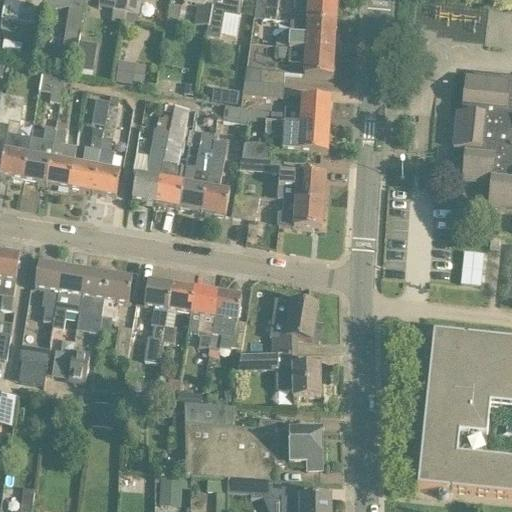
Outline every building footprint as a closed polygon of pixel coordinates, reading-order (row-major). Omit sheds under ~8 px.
[(5,0),(1,22),(40,29),(45,2),(45,0),(5,0)] [(115,0),(111,23),(124,25),(128,0),(115,0)] [(128,0),(124,25),(136,27),(141,0),(128,0)] [(207,31),(211,11),(212,0),(184,0),(184,6),(198,9),(195,28),(207,31)] [(212,0),(211,11),(207,31),(206,41),(218,43),(222,19),(238,21),(241,4),(244,4),(244,0),(212,0)] [(264,23),(267,0),(257,0),(253,21),(264,23)] [(267,0),(264,23),(275,25),(279,0),(267,0)] [(307,27),(336,28),(338,1),(318,0),(294,0),(293,14),(308,15),(307,27)] [(86,4),(71,1),(62,50),(78,53),(86,4)] [(165,32),(177,34),(181,11),(169,9),(165,32)] [(418,16),(418,38),(486,38),(486,16),(418,16)] [(290,52),(306,53),(334,55),(336,28),(307,27),(290,26),(289,42),(277,41),(276,51),(290,52)] [(289,62),(290,52),(276,51),(275,61),(289,62)] [(332,82),(334,55),(306,53),(304,80),(332,82)] [(120,64),(118,85),(145,88),(148,67),(120,64)] [(285,77),(261,75),(246,74),(245,87),(261,88),(284,90),(285,77)] [(511,81),(473,77),(473,82),(465,81),(461,117),(456,117),(453,152),(465,153),(461,186),(490,189),(488,211),(511,213),(511,81)] [(55,79),(51,97),(50,106),(60,108),(65,81),(55,79)] [(284,90),(261,88),(245,87),(243,101),(283,103),(284,90)] [(0,178),(0,180),(23,185),(28,160),(31,143),(18,141),(25,104),(1,99),(1,100),(0,103),(0,126),(9,128),(0,178)] [(248,126),(265,127),(300,129),(329,131),(331,104),(302,102),(301,114),(284,112),(284,118),(250,116),(248,126)] [(247,130),(248,126),(250,116),(225,111),(222,126),(247,130)] [(173,112),(169,137),(161,177),(155,209),(178,213),(183,188),(174,186),(177,169),(172,169),(177,139),(179,139),(184,113),(173,112)] [(329,131),(300,129),(265,127),(264,140),(283,141),(282,155),(327,158),(329,131)] [(31,143),(28,160),(23,185),(46,189),(51,164),(56,134),(46,132),(43,145),(31,143)] [(56,134),(51,164),(46,189),(69,193),(73,168),(76,152),(64,149),(66,136),(56,134)] [(153,134),(148,162),(145,181),(136,179),(132,204),(155,209),(161,177),(169,137),(153,134)] [(82,169),(73,168),(69,193),(92,197),(97,172),(102,142),(92,140),(89,153),(85,152),(82,169)] [(102,142),(97,172),(92,197),(116,201),(120,176),(111,175),(114,158),(110,157),(112,144),(102,142)] [(214,146),(212,155),(207,185),(202,217),(225,221),(230,196),(219,194),(227,148),(214,146)] [(241,163),(268,165),(269,150),(244,148),(241,163)] [(183,188),(178,213),(202,217),(207,185),(212,155),(199,153),(195,171),(186,170),(183,188)] [(277,204),(282,204),(295,205),(324,207),(326,180),(297,178),(298,177),(283,176),(284,166),(268,165),(267,176),(279,177),(277,204)] [(259,201),(235,198),(231,222),(255,226),(259,201)] [(295,205),(295,214),(279,213),(277,229),(294,232),(322,234),(324,207),(295,205)] [(0,307),(0,313),(11,315),(20,260),(0,257),(0,283),(4,284),(0,307)] [(53,327),(58,297),(62,272),(39,268),(35,294),(44,295),(41,312),(45,313),(43,325),(53,327)] [(85,276),(62,272),(58,297),(53,327),(52,333),(63,334),(66,316),(79,318),(81,301),(85,276)] [(108,280),(85,276),(81,301),(79,318),(92,321),(90,337),(99,339),(102,322),(108,280)] [(132,283),(108,280),(102,322),(115,324),(117,307),(128,309),(132,283)] [(163,345),(165,331),(168,315),(172,290),(148,286),(144,311),(154,313),(151,329),(155,329),(153,343),(149,343),(145,368),(159,370),(163,345)] [(191,319),(195,294),(172,290),(168,315),(191,319)] [(214,323),(218,297),(195,294),(191,319),(200,320),(197,336),(202,337),(200,351),(210,352),(214,323)] [(214,323),(210,352),(219,354),(220,350),(242,353),(245,328),(237,327),(242,301),(218,297),(214,323)] [(273,342),(273,359),(297,358),(296,343),(312,346),(312,345),(320,346),(323,329),(315,328),(318,311),(292,307),(292,308),(275,305),(272,323),(276,324),(273,342)] [(111,324),(102,322),(99,339),(108,340),(111,324)] [(113,363),(127,365),(132,334),(118,331),(113,363)] [(175,333),(165,331),(163,345),(173,346),(175,333)] [(511,344),(508,344),(507,344),(433,336),(417,491),(511,501),(511,344)] [(0,338),(0,363),(7,365),(11,341),(0,338)] [(45,389),(50,359),(24,355),(19,386),(45,389)] [(69,382),(72,359),(56,357),(52,380),(69,382)] [(297,358),(273,359),(240,360),(238,376),(278,375),(278,394),(293,393),(293,402),(321,402),(320,371),(297,371),(297,358)] [(72,359),(69,382),(86,385),(89,362),(72,359)] [(96,405),(93,428),(115,431),(118,408),(96,405)] [(233,413),(201,411),(183,410),(185,482),(228,484),(252,486),(270,487),(274,487),(275,470),(306,469),(306,476),(322,475),(321,435),(286,436),(285,428),(259,426),(258,434),(232,433),(233,413)] [(183,508),(184,481),(162,481),(161,507),(183,508)] [(227,498),(251,500),(251,503),(271,504),(270,487),(252,486),(228,484),(227,498)] [(300,501),(281,501),(281,511),(330,511),(330,502),(300,502),(300,501)]
